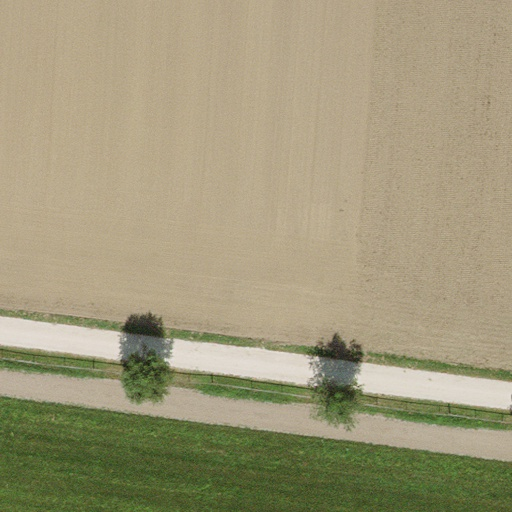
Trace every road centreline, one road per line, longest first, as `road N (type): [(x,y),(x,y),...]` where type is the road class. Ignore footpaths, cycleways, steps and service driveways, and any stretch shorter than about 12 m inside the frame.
road 1 (track): [(511,403),(0,335)]
road 2 (unknown): [(511,450),(0,385)]
